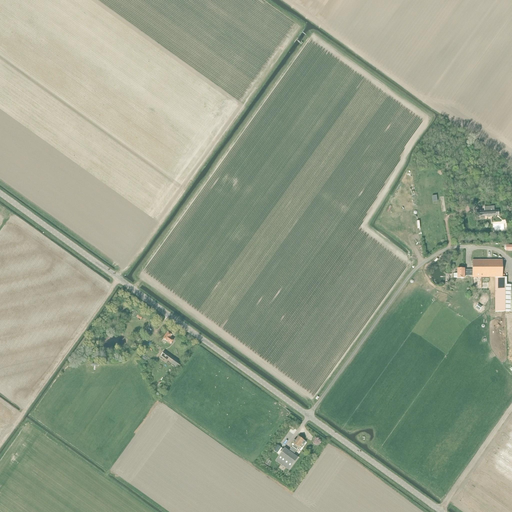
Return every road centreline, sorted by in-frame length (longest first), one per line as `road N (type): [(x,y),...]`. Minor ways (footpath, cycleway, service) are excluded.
road 1 (tertiary): [(441,511),(0,193)]
road 2 (unknown): [(437,509),(511,403)]
